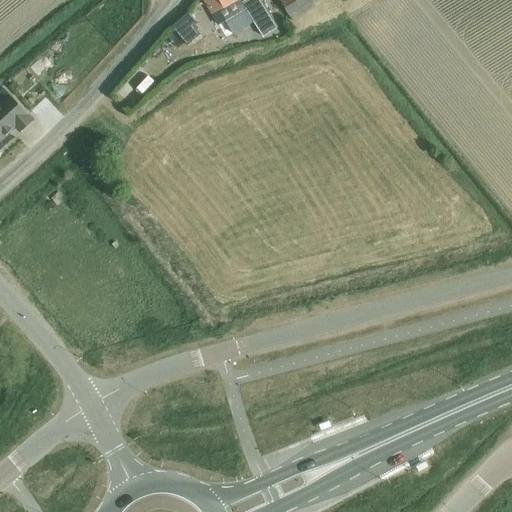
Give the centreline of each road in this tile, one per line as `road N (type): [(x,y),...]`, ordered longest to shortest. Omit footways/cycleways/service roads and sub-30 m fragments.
road 1 (unclassified): [(511,276),(179,365),(91,404)]
road 2 (primary): [(458,410),(207,501)]
road 3 (unclassified): [(0,185),(104,86),(164,9)]
road 4 (primary): [(271,511),(458,410)]
road 5 (unclassified): [(0,292),(91,404)]
